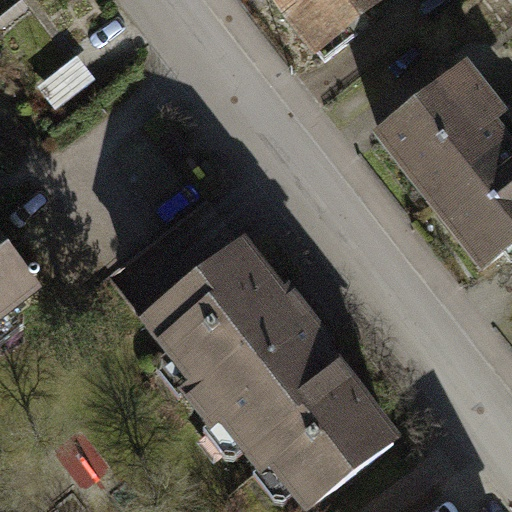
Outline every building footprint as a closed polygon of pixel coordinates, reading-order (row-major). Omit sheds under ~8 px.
[(0,0),(0,13),(17,0),(0,0)] [(279,0),(326,58),(381,14),(372,3),(375,0),(279,0)] [(105,90),(85,64),(43,95),(63,122),(105,90)] [(389,142),(441,210),(511,156),(511,115),(480,74),(389,142)] [(511,156),(441,210),(493,278),(511,263),(511,156)] [(0,324),(38,296),(0,246),(0,324)] [(276,465),(310,510),(396,443),(326,352),(332,347),(295,299),(289,304),(249,252),(151,328),(196,386),(187,394),(214,429),(225,421),(266,473),(276,465)]
